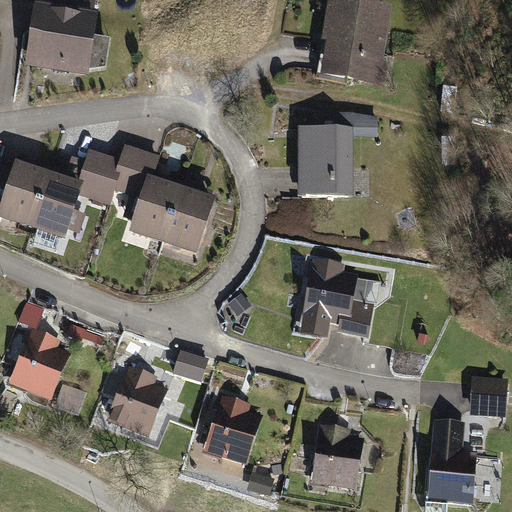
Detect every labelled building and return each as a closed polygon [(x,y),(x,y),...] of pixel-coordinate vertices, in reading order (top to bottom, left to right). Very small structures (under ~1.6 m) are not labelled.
[(44,0),(43,10),(37,9),(27,70),(87,80),(89,70),(106,73),(111,40),(94,38),(97,18),(91,17),(92,11),(81,9),(82,1),(75,0),(44,0)] [(394,13),(331,2),(323,46),(328,47),(322,79),(385,90),(389,66),(385,66),(394,13)] [(333,116),(333,133),(354,133),(354,141),(379,140),(378,120),(355,116),(333,116)] [(354,199),(354,141),(354,133),(333,133),(299,133),(300,199),(354,199)] [(158,160),(127,150),(122,165),(113,194),(144,204),(151,182),(158,160)] [(108,207),(113,194),(122,165),(91,154),(80,188),(77,197),(108,207)] [(0,205),(4,207),(15,173),(0,167),(0,205)] [(15,173),(4,207),(0,217),(0,224),(31,234),(50,178),(17,167),(15,173)] [(61,244),(77,197),(80,188),(50,178),(31,234),(61,244)] [(162,249),(181,192),(151,182),(144,204),(132,239),(162,249)] [(181,192),(162,249),(197,261),(216,203),(181,192)] [(344,266),(312,262),(304,325),(342,330),(340,341),(369,344),(374,302),(367,301),(369,284),(357,282),(358,279),(343,277),(344,266)] [(242,299),(230,308),(239,319),(251,310),(242,299)] [(26,303),(21,326),(42,331),(47,308),(26,303)] [(60,343),(34,333),(22,364),(20,363),(9,391),(53,407),(72,357),(57,351),(60,343)] [(121,346),(116,359),(135,366),(140,353),(121,346)] [(159,381),(130,370),(119,400),(116,399),(105,428),(150,445),(169,394),(156,389),(159,381)] [(509,383),(474,382),(473,418),(508,420),(509,383)] [(60,411),(79,419),(88,396),(69,389),(60,411)] [(251,409),(223,400),(205,457),(250,471),(266,420),(249,415),(251,409)] [(464,428),(435,426),(432,497),(428,496),(427,511),(449,511),(449,510),(476,511),(478,456),(463,456),(464,428)] [(350,432),(321,428),(313,490),(358,495),(365,442),(349,440),(350,432)] [(307,461),(298,461),(298,472),(308,472),(307,461)] [(282,465),(272,467),(274,477),(284,475),(282,465)] [(276,482),(254,475),(249,493),(271,499),(276,482)]
